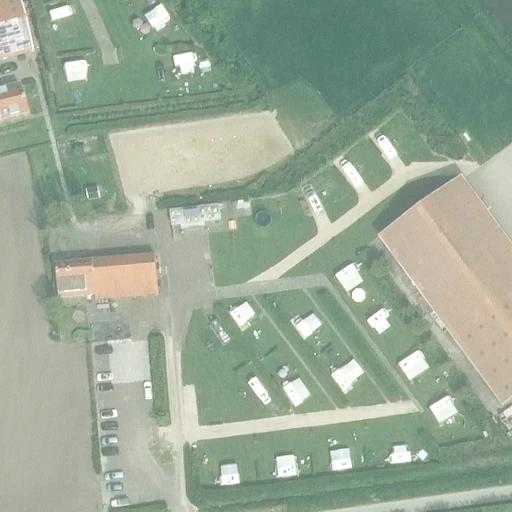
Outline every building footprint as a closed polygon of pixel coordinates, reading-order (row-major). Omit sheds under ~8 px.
[(18,0),(0,0),(0,59),(32,52),(18,0)] [(0,88),(0,119),(25,113),(17,84),(0,88)] [(511,246),(462,179),(381,238),(502,404),(511,396),(511,246)] [(220,206),(170,212),(172,228),(222,222),(220,206)] [(94,301),(159,296),(156,257),(57,264),(60,298),(94,295),(94,301)]
